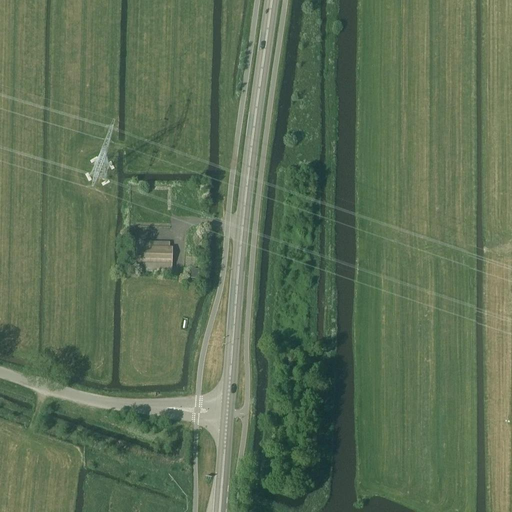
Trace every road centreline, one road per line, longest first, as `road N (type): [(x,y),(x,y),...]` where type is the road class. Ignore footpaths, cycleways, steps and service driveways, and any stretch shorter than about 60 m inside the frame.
road 1 (tertiary): [(226,413),(271,0)]
road 2 (unclassified): [(0,371),(79,396),(167,408)]
